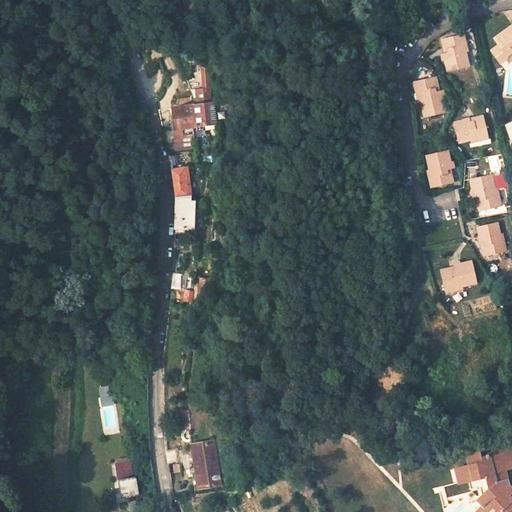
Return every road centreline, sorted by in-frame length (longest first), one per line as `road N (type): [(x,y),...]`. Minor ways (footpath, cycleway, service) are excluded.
road 1 (residential): [(112,0),(167,196),(156,345),(169,511)]
road 2 (residential): [(419,206),(402,80),(413,54),(434,29),(466,11),(511,3)]
road 3 (track): [(466,11),(418,14),(336,45),(324,0)]
road 4 (track): [(419,206),(416,268),(382,381)]
